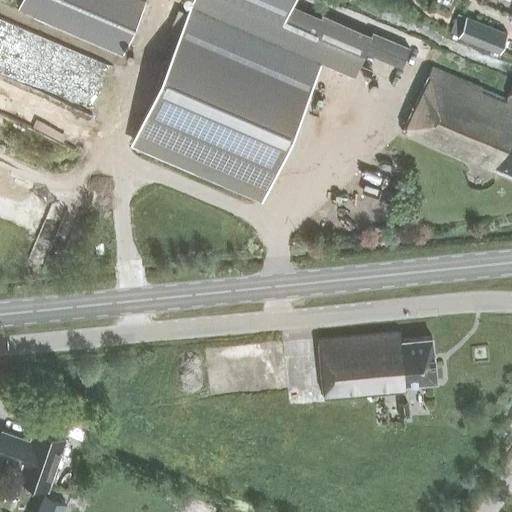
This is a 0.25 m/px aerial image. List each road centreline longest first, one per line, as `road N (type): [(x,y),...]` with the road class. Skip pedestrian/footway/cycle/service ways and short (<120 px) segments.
road 1 (primary): [(272,288),(511,263)]
road 2 (unclassified): [(279,323),(511,303)]
road 3 (unclassified): [(125,339),(279,323)]
road 4 (primary): [(0,315),(140,301)]
road 5 (primary): [(140,301),(272,288)]
road 6 (unclassified): [(0,352),(125,339)]
